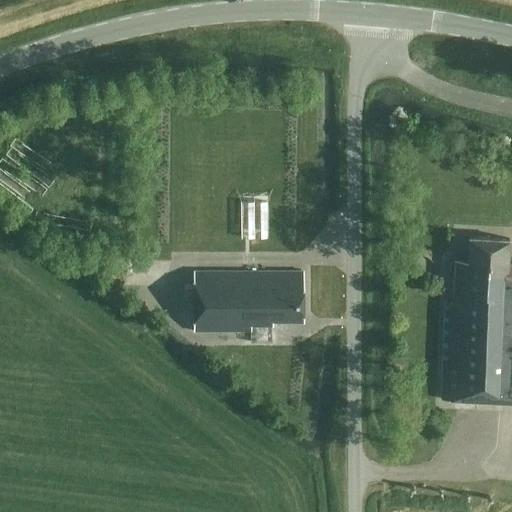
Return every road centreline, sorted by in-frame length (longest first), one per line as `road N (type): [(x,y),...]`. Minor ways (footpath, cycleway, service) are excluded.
road 1 (unclassified): [(352,511),(347,127),(365,17)]
road 2 (tertiary): [(365,17),(263,12),(158,22),(0,69)]
road 3 (tertiary): [(511,40),(365,17)]
